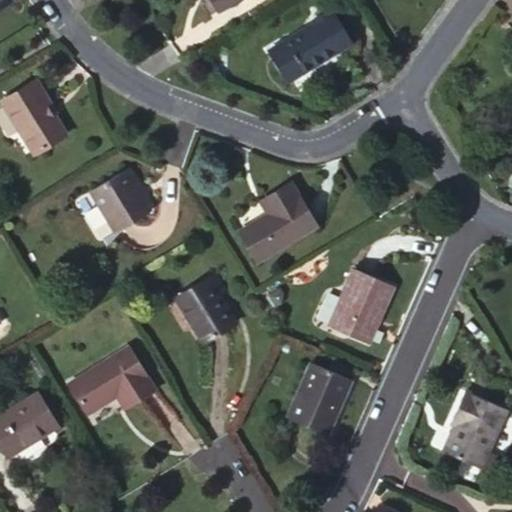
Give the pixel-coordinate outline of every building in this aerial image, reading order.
[(207,0),(216,13),(236,0),(207,0)] [(328,17),(283,44),(289,53),(274,63),(285,80),(344,44),(328,17)] [(289,53),(283,44),(269,53),(274,63),(289,53)] [(35,81),(0,103),(32,155),(64,135),(53,116),(56,113),(35,81)] [(124,171),(89,193),(115,234),(147,212),(130,188),(134,185),(124,171)] [(313,230),(287,187),(259,203),(265,215),(237,233),(256,263),(313,230)] [(351,270),(326,328),(366,344),(391,287),(351,270)] [(216,296),(221,294),(223,292),(211,275),(175,298),(203,343),(234,324),(225,311),(216,296)] [(279,292),(268,298),(274,309),(280,306),(282,297),(279,292)] [(230,308),(221,294),(216,296),(225,311),(230,308)] [(126,350),(67,385),(85,416),(115,398),(122,409),(151,392),(126,350)] [(308,365),(284,421),(326,439),(350,382),(308,365)] [(479,469),(505,410),(463,391),(447,425),(451,428),(441,453),(479,469)] [(35,395),(0,416),(0,445),(7,457),(55,428),(35,395)] [(488,473),(494,458),(486,454),(479,469),(488,473)]
